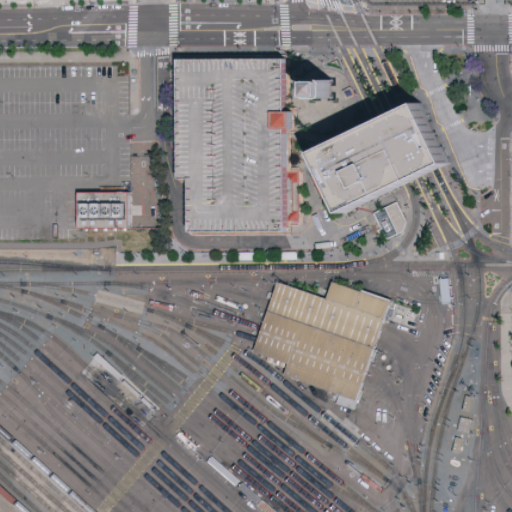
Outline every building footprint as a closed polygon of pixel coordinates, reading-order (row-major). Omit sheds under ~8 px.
[(196,177),(182,177),(183,59),(289,59),(288,197),(287,229),(196,230),(196,177)] [(378,75),(354,76),(354,91),(378,90),(378,75)] [(314,81),(332,81),(332,98),(314,98),(314,81)] [(350,88),(343,91),(346,99),(354,96),(350,88)] [(345,214),(317,156),(380,125),(391,120),(394,118),(408,112),(422,105),(451,163),(435,171),(432,172),(421,178),(418,179),(406,185),(345,214)] [(131,230),(131,189),(78,190),(78,230),(131,230)] [(375,215),(398,204),(407,221),(402,234),(386,240),(375,215)] [(391,302),(333,281),(326,299),(278,283),(276,289),(270,305),(262,328),(258,340),(254,352),(288,364),(284,376),(357,402),(365,378),(368,368),(377,341),(383,326),(391,302)] [(358,408),(361,399),(345,394),(342,403),(358,408)]
